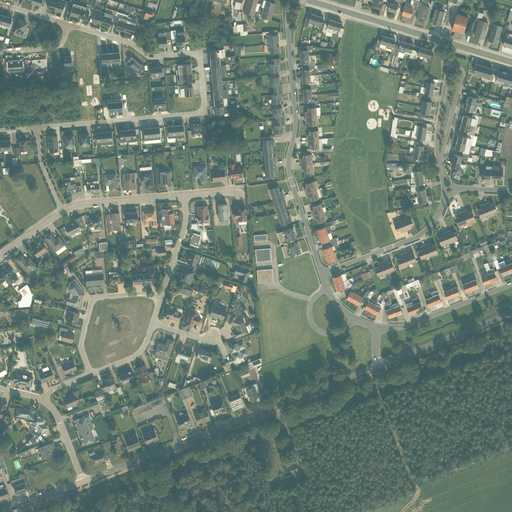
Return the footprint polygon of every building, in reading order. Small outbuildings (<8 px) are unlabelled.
[(49,0),(48,8),(55,10),(57,1),(53,0),(49,0)] [(77,17),(81,5),(82,2),(73,0),(69,0),(68,7),(71,8),(69,14),(77,17)] [(234,8),(239,9),(241,0),(233,0),(236,1),(234,8)] [(247,0),(244,12),(253,15),(256,0),(247,0)] [(260,16),(270,19),(275,3),(263,0),(261,7),(263,7),(260,16)] [(388,10),(396,12),(399,4),(402,5),(403,1),(403,0),(397,0),(395,0),(394,0),(394,2),(391,1),(388,10)] [(402,14),(410,17),(413,9),(416,10),(419,0),(411,0),(410,4),(406,2),(402,14)] [(416,19),(425,21),(430,6),(421,4),(422,0),(419,0),(416,10),(419,11),(416,19)] [(55,10),(61,12),(64,3),(57,1),(55,10)] [(77,17),(86,19),(90,8),(81,5),(77,17)] [(100,24),(104,12),(100,11),(100,10),(93,8),(91,14),(94,15),(92,21),(100,24)] [(431,23),(440,25),(444,11),(435,8),(431,23)] [(148,19),(148,16),(153,17),(154,11),(144,9),(143,18),(148,19)] [(452,29),(463,33),(468,16),(467,16),(469,10),(466,9),(464,15),(457,13),(452,29)] [(100,24),(108,26),(112,14),(104,11),(104,12),(100,24)] [(315,23),(317,15),(311,13),(309,18),(306,17),(304,25),(307,26),(308,23),(309,23),(310,22),(315,23)] [(4,15),(1,24),(9,26),(12,18),(4,15)] [(124,31),(128,17),(124,15),(123,18),(119,17),(115,28),(124,31)] [(315,23),(320,25),(319,27),(320,27),(319,30),(320,30),(319,31),(318,34),(318,36),(321,37),(322,32),(322,31),(325,22),(322,22),(324,17),(317,15),(315,23)] [(124,31),(132,33),(135,22),(131,21),(131,18),(128,17),(124,31)] [(333,29),(336,21),(330,19),(328,23),(325,22),(322,31),(326,32),(326,31),(332,32),(333,29)] [(479,37),(483,38),(488,22),(479,19),(474,35),(479,37)] [(19,35),(25,37),(28,28),(25,27),(26,24),(23,23),(24,21),(18,20),(14,32),(19,33),(19,35)] [(333,29),(339,30),(338,32),(339,32),(338,36),(341,37),(344,28),(341,27),(342,23),(336,21),(333,29)] [(488,40),(497,43),(502,26),(493,24),(488,40)] [(159,46),(167,46),(166,39),(171,38),(170,31),(165,32),(165,36),(158,36),(159,46)] [(181,44),(184,44),(183,31),(177,32),(177,35),(176,36),(176,41),(177,41),(178,44),(181,43),(181,44)] [(503,45),(511,47),(511,44),(511,33),(506,32),(503,45)] [(267,37),(268,44),(276,43),(276,40),(279,40),(278,34),(270,35),(270,37),(267,37)] [(385,48),(388,37),(382,35),(381,39),(378,38),(375,49),(378,50),(379,48),(382,49),(384,50),(385,48)] [(385,48),(391,50),(391,52),(394,53),(397,44),(394,43),(395,39),(388,37),(385,48)] [(405,50),(407,42),(401,41),(400,45),(397,44),(394,53),(391,63),(395,64),(397,56),(403,58),(405,50)] [(405,50),(410,52),(409,54),(410,54),(409,57),(411,58),(410,60),(412,60),(412,58),(415,50),(412,49),(414,44),(407,42),(405,50)] [(271,52),(280,52),(279,46),(277,46),(276,43),(268,44),(268,51),(271,51),(271,52)] [(300,50),(300,56),(309,55),(308,50),(310,50),(310,49),(314,49),(313,45),(305,46),(305,49),(300,50)] [(423,56),(426,48),(420,46),(418,51),(415,50),(412,58),(416,59),(417,56),(418,56),(418,54),(423,56)] [(210,58),(219,57),(225,56),(224,48),(209,50),(210,58)] [(423,56),(429,57),(428,59),(429,60),(428,63),(432,64),(433,59),(434,56),(431,55),(432,50),(426,48),(423,56)] [(110,53),(111,62),(120,61),(119,52),(110,53)] [(101,54),(102,63),(111,62),(110,53),(101,54)] [(306,62),(306,65),(315,65),(315,61),(313,61),(313,55),(309,55),(300,56),(301,63),(306,62)] [(64,69),(72,68),(71,56),(63,57),(64,69)] [(131,57),(126,63),(138,73),(144,66),(138,61),(137,62),(131,57)] [(210,58),(210,66),(220,65),(219,57),(210,58)] [(276,71),(279,70),(278,63),(280,63),(280,58),(272,59),(272,63),(268,63),(269,71),(270,71),(270,74),(276,74),(276,71)] [(481,77),(485,66),(476,63),(474,69),(475,69),(473,75),(481,77)] [(176,74),(191,72),(190,64),(177,65),(178,69),(176,69),(176,74)] [(211,74),(224,73),(226,73),(225,64),(220,65),(210,66),(211,74)] [(301,69),(302,75),(310,75),(310,69),(312,69),(312,68),(315,68),(317,68),(317,67),(319,67),(319,64),(315,65),(306,65),(306,68),(301,69)] [(151,76),(162,75),(161,66),(151,67),(151,76)] [(481,77),(492,81),(494,75),(494,74),(492,73),(493,68),(485,66),(481,77)] [(503,84),(507,73),(499,70),(497,76),(494,75),(492,81),(503,84)] [(192,80),(191,72),(176,74),(177,85),(185,84),(185,81),(192,80)] [(211,74),(212,82),(221,81),(221,76),(224,76),(224,73),(211,74)] [(503,84),(511,86),(511,84),(511,74),(507,73),(503,84)] [(274,89),(282,89),(282,84),(280,84),(279,76),(277,77),(276,74),(270,74),(270,77),(270,85),(274,85),(274,89)] [(303,82),(307,82),(308,85),(316,84),(322,83),(322,82),(321,82),(321,80),(316,80),(316,78),(315,77),(315,74),(310,75),(302,75),(303,82)] [(426,82),(425,87),(434,88),(435,82),(430,81),(431,77),(427,77),(422,76),(421,80),(425,80),(425,81),(426,82)] [(213,90),(227,88),(227,80),(221,81),(212,82),(213,90)] [(178,96),(193,94),(192,86),(187,87),(187,84),(185,84),(177,85),(178,96)] [(303,88),(304,95),(312,94),(312,89),(313,89),(313,88),(317,88),(316,84),(308,85),(308,88),(303,88)] [(428,94),(433,95),(434,88),(425,87),(421,86),(420,92),(419,92),(419,95),(427,97),(428,94)] [(213,90),(213,98),(226,96),(228,96),(227,88),(213,90)] [(271,94),(272,102),(272,105),(279,104),(279,101),(282,101),(281,94),(283,93),(282,89),(274,89),(274,94),(271,94)] [(469,92),(467,102),(477,105),(481,106),(482,102),(480,102),(480,101),(480,100),(479,99),(479,98),(478,98),(477,97),(476,97),(476,94),(469,92)] [(314,99),(313,99),(312,94),(304,95),(304,101),(309,101),(309,105),(318,104),(318,103),(320,103),(320,100),(318,100),(314,100),(314,99)] [(423,101),(422,106),(430,107),(431,101),(427,100),(427,97),(419,95),(418,99),(421,99),(421,100),(423,101)] [(214,106),(227,105),(226,96),(213,98),(214,106)] [(115,111),(122,110),(121,97),(114,98),(114,101),(115,111)] [(154,107),(165,106),(164,98),(153,98),(154,107)] [(508,107),(510,103),(505,101),(504,101),(501,111),(507,112),(508,107)] [(479,112),(475,111),(477,105),(467,102),(465,109),(473,111),(472,114),(479,115),(479,112)] [(276,120),(285,119),(284,114),(283,115),(282,107),(279,107),(279,104),(272,105),(273,108),(272,108),(273,116),(276,116),(276,120)] [(227,108),(227,105),(214,106),(215,114),(224,113),(224,109),(227,108)] [(424,113),(429,114),(430,107),(422,106),(421,111),(419,111),(419,112),(416,111),(415,115),(424,116),(424,113)] [(305,111),(305,116),(317,115),(317,107),(308,107),(308,111),(305,111)] [(464,115),(462,121),(476,125),(479,115),(472,114),(471,117),(464,115)] [(309,125),(318,124),(317,115),(305,116),(306,121),(309,121),(309,125)] [(275,133),(275,136),(281,135),(281,132),(284,132),(283,124),(285,124),(285,119),(276,120),(277,124),(274,124),(274,133),(275,133)] [(415,124),(414,131),(426,133),(427,126),(422,125),(423,122),(414,120),(413,124),(415,124)] [(460,128),(468,130),(467,133),(474,135),(476,125),(462,121),(460,128)] [(195,134),(201,133),(201,123),(191,124),(191,130),(187,130),(188,139),(192,139),(192,136),(195,136),(195,134)] [(176,137),(175,125),(167,126),(168,138),(176,137)] [(176,137),(184,136),(183,125),(175,125),(176,137)] [(152,139),(151,127),(143,128),(144,140),(152,139)] [(152,139),(160,138),(159,127),(151,127),(152,139)] [(128,141),(127,129),(119,130),(120,142),(128,141)] [(128,141),(136,141),(135,129),(127,129),(128,141)] [(307,134),(307,140),(319,139),(318,130),(310,131),(310,134),(307,134)] [(420,138),(425,139),(426,133),(414,131),(412,130),(411,140),(419,141),(420,138)] [(104,143),(112,143),(111,131),(103,132),(104,143)] [(104,143),(103,132),(95,132),(96,144),(104,143)] [(80,145),(89,145),(88,133),(79,134),(80,145)] [(459,134),(457,141),(471,144),(474,135),(467,133),(466,136),(459,134)] [(65,147),(74,146),(73,134),(64,135),(65,147)] [(49,151),(58,151),(57,136),(48,137),(49,151)] [(263,144),(263,152),(273,151),(273,146),(274,146),(274,139),(269,139),(269,136),(262,137),(262,140),(263,140),(263,144)] [(325,148),(323,148),(322,143),(324,142),(333,144),(334,137),(333,137),(328,138),(319,139),(307,140),(308,144),(311,144),(311,148),(307,148),(307,151),(325,151),(325,148)] [(3,150),(11,149),(10,140),(2,141),(3,150)] [(20,150),(27,149),(26,140),(18,141),(19,147),(13,148),(14,155),(21,154),(20,150)] [(410,150),(411,150),(422,152),(424,145),(419,144),(419,141),(411,140),(410,143),(414,144),(413,145),(415,145),(415,147),(410,146),(410,150)] [(462,152),(469,154),(471,144),(457,141),(455,148),(463,149),(462,152)] [(417,157),(421,158),(422,152),(411,150),(409,156),(408,155),(407,159),(416,161),(417,157)] [(265,164),(276,163),(275,157),(274,157),(273,151),(263,152),(264,160),(265,160),(265,164)] [(454,153),(452,160),(466,164),(469,154),(462,152),(461,155),(454,153)] [(300,158),(301,164),(313,163),(312,154),(303,154),(304,158),(300,158)] [(120,157),(120,155),(118,155),(117,155),(118,164),(123,163),(123,159),(127,158),(126,155),(122,155),(122,157),(120,157)] [(100,157),(93,158),(84,158),(81,159),(81,166),(84,166),(84,162),(91,161),(91,165),(100,164),(100,157)] [(74,167),(81,166),(81,159),(73,159),(74,167)] [(465,167),(466,167),(466,164),(452,160),(451,164),(453,164),(453,167),(454,167),(453,172),(461,174),(462,170),(464,170),(465,167)] [(265,169),(266,177),(275,176),(275,171),(277,170),(276,163),(265,164),(265,169)] [(305,172),(314,171),(313,163),(301,164),(301,168),(304,168),(305,172)] [(411,171),(411,177),(423,176),(422,169),(417,170),(416,164),(406,163),(407,168),(408,168),(408,171),(411,171)] [(200,182),(207,182),(205,164),(193,166),(194,177),(199,176),(200,182)] [(235,178),(242,178),(241,166),(235,166),(234,164),(229,164),(230,180),(235,179),(235,178)] [(490,177),(491,165),(482,165),(481,177),(490,177)] [(490,177),(502,178),(503,169),(499,169),(499,167),(498,166),(497,166),(491,165),(490,177)] [(146,187),(153,186),(151,166),(139,167),(139,170),(140,181),(145,181),(146,187)] [(218,180),(224,179),(224,175),(227,175),(226,166),(223,166),(223,168),(219,168),(220,169),(212,170),(213,181),(218,181),(218,180)] [(167,185),(171,185),(169,170),(164,170),(164,172),(159,172),(160,184),(165,183),(165,182),(167,182),(167,185)] [(110,190),(117,190),(115,172),(103,173),(104,185),(110,184),(110,190)] [(122,189),(135,188),(134,181),(132,181),(131,178),(134,178),(134,172),(121,173),(122,189)] [(76,193),(81,192),(80,176),(69,176),(70,178),(64,178),(65,187),(66,187),(66,191),(74,190),(74,189),(75,189),(76,193)] [(419,183),(424,182),(423,176),(411,177),(411,179),(411,183),(412,183),(410,184),(411,187),(420,186),(419,183)] [(304,188),(306,193),(317,189),(314,181),(306,183),(307,187),(304,188)] [(87,192),(99,191),(98,183),(86,184),(87,192)] [(274,201),(284,198),(282,191),(280,192),(278,186),(269,189),(272,197),(274,201)] [(417,191),(418,196),(426,195),(425,188),(420,189),(420,186),(411,187),(412,191),(415,190),(415,191),(417,191)] [(311,200),(319,197),(322,196),(319,188),(317,189),(306,193),(307,197),(310,196),(311,200)] [(422,202),(427,201),(426,195),(418,196),(415,196),(416,201),(414,202),(414,203),(413,203),(414,207),(423,205),(422,202)] [(275,205),(277,213),(286,210),(284,205),(286,204),(284,198),(274,201),(275,205)] [(492,212),(497,211),(494,203),(490,204),(489,201),(484,203),(489,214),(490,216),(493,215),(492,212)] [(219,220),(228,219),(226,203),(217,204),(219,220)] [(311,210),(313,215),(324,211),(326,210),(325,206),(323,207),(321,203),(313,206),(314,209),(311,210)] [(489,214),(484,203),(480,205),(481,207),(478,209),(481,217),(489,214)] [(207,221),(208,221),(207,206),(197,207),(198,216),(196,218),(196,220),(198,221),(198,222),(204,221),(204,222),(206,222),(207,221)] [(170,224),(174,224),(173,212),(170,213),(170,208),(161,209),(161,216),(164,216),(165,219),(161,220),(162,226),(170,225),(170,224)] [(237,221),(246,220),(245,208),(237,209),(237,210),(233,210),(234,218),(237,218),(237,221)] [(471,220),(475,219),(472,210),(468,212),(467,209),(463,211),(467,222),(468,226),(473,224),(471,220)] [(151,227),(156,227),(155,211),(154,210),(145,211),(145,210),(143,210),(143,211),(144,225),(149,225),(149,220),(150,220),(151,227)] [(281,225),(292,221),(289,214),(288,215),(286,210),(277,213),(279,220),(280,220),(281,225)] [(132,221),(138,221),(137,212),(131,212),(129,213),(129,211),(125,212),(126,225),(132,224),(132,221)] [(318,222),(327,219),(324,211),(313,215),(314,220),(317,219),(318,222)] [(467,222),(463,211),(458,213),(459,215),(456,217),(459,225),(467,222)] [(108,230),(120,229),(119,212),(106,214),(106,219),(107,219),(108,224),(108,230)] [(94,229),(102,228),(101,214),(97,214),(97,216),(89,217),(90,226),(94,226),(94,229)] [(413,224),(410,215),(402,219),(406,230),(411,228),(410,225),(413,224)] [(69,236),(85,228),(79,216),(74,219),(75,221),(64,226),(69,236)] [(320,236),(330,232),(332,232),(330,225),(335,224),(334,223),(339,221),(338,219),(334,220),(333,220),(324,223),(325,226),(317,229),(320,236)] [(402,231),(406,230),(402,219),(394,222),(397,230),(401,229),(402,231)] [(280,243),(297,238),(293,227),(277,232),(280,243)] [(197,246),(201,233),(192,230),(188,243),(197,246)] [(450,242),(458,239),(455,231),(451,232),(450,230),(446,231),(450,242)] [(450,242),(446,231),(441,233),(442,236),(439,237),(442,246),(447,244),(447,246),(451,245),(450,242)] [(320,236),(322,242),(329,240),(330,243),(337,241),(337,240),(338,240),(338,237),(336,238),(336,237),(332,238),(330,232),(320,236)] [(45,237),(55,252),(55,251),(57,254),(66,248),(64,245),(65,244),(59,235),(54,238),(50,233),(45,237)] [(146,246),(160,245),(159,235),(156,235),(157,238),(150,239),(150,238),(145,239),(146,243),(146,246)] [(481,246),(488,244),(486,238),(479,240),(481,246)] [(124,240),(125,248),(143,246),(142,243),(136,244),(135,239),(124,240)] [(37,257),(47,250),(40,241),(37,243),(38,244),(31,249),(33,251),(33,252),(34,254),(35,253),(37,257)] [(99,250),(104,250),(107,250),(106,241),(99,242),(98,243),(99,250)] [(285,256),(301,251),(298,241),(282,246),(285,256)] [(326,255),(334,252),(332,246),(338,244),(337,241),(330,243),(331,246),(324,248),(326,255)] [(430,255),(438,252),(435,244),(431,245),(430,242),(426,244),(430,255)] [(430,255),(426,244),(421,246),(422,249),(419,250),(422,258),(430,255)] [(491,282),(497,280),(493,268),(490,269),(488,264),(494,262),(491,256),(489,251),(490,250),(487,244),(484,246),(478,248),(479,251),(485,249),(486,252),(490,262),(484,264),(488,274),(491,282)] [(256,262),(272,260),(271,247),(254,249),(256,262)] [(468,252),(471,258),(474,257),(473,255),(478,253),(478,251),(478,248),(468,252)] [(187,262),(194,265),(193,268),(198,270),(202,271),(204,266),(197,264),(200,255),(190,251),(189,256),(188,256),(188,258),(187,262)] [(408,264),(416,261),(413,252),(410,254),(409,251),(404,253),(408,264)] [(326,255),(328,262),(336,259),(334,252),(326,255)] [(61,263),(64,267),(68,265),(78,258),(74,253),(61,263)] [(408,264),(404,253),(399,254),(400,257),(397,259),(400,267),(408,264)] [(15,258),(26,272),(36,265),(29,256),(25,259),(21,254),(15,258)] [(503,275),(509,273),(506,265),(504,260),(498,263),(495,255),(491,256),(494,262),(497,269),(500,268),(503,275)] [(452,266),(458,264),(459,265),(462,264),(460,259),(458,260),(456,257),(450,260),(452,266)] [(391,270),(395,269),(391,261),(388,262),(387,259),(382,261),(386,272),(387,272),(388,275),(392,273),(391,270)] [(386,272),(382,261),(377,263),(379,266),(375,267),(378,275),(386,272)] [(71,268),(68,265),(64,267),(64,268),(61,270),(63,273),(71,268)] [(250,270),(236,265),(234,272),(240,275),(239,279),(246,282),(248,275),(252,276),(252,274),(249,273),(250,270)] [(9,285),(17,279),(12,272),(13,272),(9,266),(0,272),(0,282),(5,279),(9,285)] [(177,280),(190,284),(194,272),(197,273),(198,270),(193,268),(192,271),(181,268),(177,280)] [(257,282),(274,281),(273,268),(256,270),(257,282)] [(86,285),(103,283),(102,269),(85,270),(86,285)] [(154,282),(155,281),(154,269),(147,270),(147,272),(133,274),(134,283),(142,283),(146,283),(146,282),(154,282)] [(372,276),(369,270),(361,274),(363,280),(372,276)] [(117,283),(121,283),(120,271),(108,272),(109,283),(117,282),(117,283)] [(335,283),(347,279),(345,273),(333,277),(335,283)] [(380,286),(375,274),(372,275),(376,287),(377,287),(378,291),(379,291),(380,293),(384,292),(382,290),(381,290),(382,290),(380,286)] [(491,282),(488,274),(481,277),(484,285),(491,282)] [(70,304),(81,307),(82,301),(82,299),(83,294),(84,293),(74,278),(69,282),(67,289),(70,293),(69,298),(67,297),(65,303),(70,304)] [(335,283),(338,290),(345,288),(348,289),(352,284),(350,282),(348,278),(347,279),(335,283)] [(472,289),(479,287),(476,279),(469,281),(472,289)] [(414,288),(417,287),(415,280),(414,280),(408,283),(406,284),(407,288),(410,287),(409,286),(413,284),(414,288)] [(472,289),(469,281),(462,284),(466,292),(472,289)] [(353,301),(357,293),(352,290),(356,285),(352,284),(348,289),(351,291),(347,298),(353,301)] [(400,297),(401,299),(404,297),(404,296),(402,292),(402,291),(400,286),(396,288),(399,294),(400,297)] [(447,299),(453,297),(450,288),(449,286),(443,289),(447,299)] [(460,294),(457,286),(450,288),(453,297),(460,294)] [(371,310),(376,300),(371,297),(373,291),(374,291),(375,292),(378,292),(376,288),(374,289),(371,290),(371,291),(369,293),(366,299),(368,300),(365,307),(371,310)] [(396,315),(402,312),(400,305),(403,303),(401,299),(400,297),(399,294),(396,288),(387,291),(388,294),(394,292),(397,299),(398,301),(392,304),(396,315)] [(353,301),(359,304),(363,297),(366,299),(369,293),(371,291),(368,289),(367,291),(366,291),(363,296),(357,293),(353,301)] [(435,304),(441,301),(437,290),(430,292),(435,304)] [(435,304),(430,292),(424,295),(428,307),(435,304)] [(371,310),(377,314),(381,307),(384,308),(385,301),(385,300),(383,298),(383,300),(382,299),(381,303),(378,301),(381,294),(381,293),(379,294),(376,300),(371,310)] [(35,299),(33,306),(37,307),(39,303),(40,303),(41,300),(35,299)] [(396,315),(392,304),(390,299),(385,301),(384,308),(387,310),(389,317),(396,315)] [(423,309),(420,301),(418,301),(417,299),(412,301),(416,311),(423,309)] [(223,318),(226,308),(225,308),(226,305),(214,301),(213,304),(209,315),(215,317),(216,316),(223,318)] [(410,314),(416,311),(412,301),(406,303),(410,314)] [(179,321),(181,312),(181,311),(181,310),(181,309),(178,308),(177,308),(176,309),(176,310),(168,308),(165,317),(171,319),(171,318),(179,321)] [(197,310),(190,308),(185,324),(192,326),(193,322),(198,324),(200,317),(196,315),(196,314),(197,310)] [(19,309),(20,318),(26,318),(29,309),(19,309)] [(66,322),(76,324),(75,324),(77,317),(78,317),(79,313),(67,310),(66,315),(68,315),(66,322)] [(236,314),(232,313),(228,323),(235,325),(237,329),(237,330),(232,332),(234,337),(250,332),(247,325),(246,326),(244,321),(235,318),(236,314)] [(32,316),(30,323),(46,326),(48,320),(32,316)] [(58,339),(71,342),(74,333),(67,332),(68,329),(60,326),(58,334),(59,334),(58,339)] [(154,352),(168,357),(174,341),(167,338),(166,342),(167,342),(166,345),(158,342),(154,352)] [(243,357),(248,355),(243,341),(229,346),(234,360),(233,360),(232,360),(225,363),(228,370),(238,366),(237,363),(244,361),(243,357)] [(181,357),(189,360),(192,351),(183,348),(184,346),(180,345),(176,356),(177,356),(175,359),(180,361),(181,357)] [(201,358),(209,360),(212,353),(206,351),(205,351),(205,350),(199,348),(196,357),(200,359),(201,358)] [(260,357),(248,362),(250,367),(253,366),(253,367),(261,364),(260,357)] [(64,373),(76,369),(73,360),(61,365),(64,373)] [(42,382),(54,377),(50,368),(49,369),(48,365),(42,368),(43,371),(38,373),(42,382)] [(142,382),(149,379),(150,381),(155,380),(151,371),(147,373),(144,365),(136,368),(142,382)] [(122,383),(134,379),(130,369),(126,371),(126,372),(119,375),(122,383)] [(30,385),(32,375),(16,371),(15,373),(12,373),(10,379),(15,380),(14,382),(30,385)] [(183,388),(188,386),(198,382),(200,381),(200,378),(193,376),(193,379),(191,379),(188,380),(186,379),(183,388)] [(108,389),(115,387),(112,377),(104,380),(105,382),(103,383),(104,386),(101,387),(103,394),(105,397),(110,396),(108,391),(109,390),(108,389)] [(207,385),(204,379),(200,381),(198,382),(201,388),(207,385)] [(261,399),(261,398),(259,393),(260,392),(256,383),(243,388),(245,393),(244,393),(245,397),(247,396),(249,401),(253,399),(256,398),(257,400),(258,400),(261,399)] [(181,388),(184,398),(192,395),(188,386),(183,388),(181,388)] [(77,406),(84,403),(79,389),(72,392),(73,394),(63,398),(68,409),(72,407),(71,405),(76,403),(77,406)] [(238,407),(244,405),(240,396),(237,397),(236,394),(233,395),(238,407)] [(222,413),(226,412),(220,395),(216,397),(217,399),(214,400),(211,406),(215,414),(222,411),(222,413)] [(232,409),(238,407),(233,395),(230,396),(232,399),(228,400),(232,409)] [(132,407),(134,414),(163,402),(161,396),(146,402),(143,403),(132,407)] [(105,398),(98,401),(103,415),(111,412),(105,398)] [(38,436),(47,427),(42,422),(44,421),(35,412),(34,413),(32,412),(33,412),(30,409),(17,407),(15,417),(24,418),(30,425),(30,431),(34,434),(35,433),(38,436)] [(205,421),(209,419),(205,407),(193,411),(198,423),(205,420),(205,421)] [(188,427),(192,425),(187,411),(183,413),(180,412),(179,414),(175,416),(179,426),(180,427),(185,425),(185,424),(186,424),(188,427)] [(95,439),(91,429),(93,428),(94,426),(93,424),(92,423),(90,419),(91,418),(89,413),(82,415),(83,417),(81,418),(80,417),(73,420),(74,422),(75,425),(75,424),(78,432),(79,431),(82,440),(81,440),(82,443),(83,442),(84,444),(95,439)] [(154,441),(158,439),(153,427),(150,428),(150,429),(146,431),(145,429),(141,431),(146,443),(147,443),(150,442),(151,441),(150,439),(152,438),(154,441)] [(129,450),(140,445),(135,433),(128,436),(127,435),(123,436),(129,450)] [(40,452),(43,459),(55,454),(53,449),(52,449),(51,448),(54,447),(53,442),(37,448),(39,452),(40,452)] [(20,458),(29,454),(27,448),(17,452),(20,458)] [(92,464),(107,458),(104,450),(95,454),(94,451),(88,453),(90,456),(89,456),(92,464)] [(300,475),(297,468),(290,471),(293,478),(300,475)] [(16,493),(28,488),(22,473),(18,474),(19,476),(18,477),(14,479),(13,478),(11,479),(11,481),(10,481),(12,487),(13,486),(16,493)] [(0,497),(1,499),(9,495),(5,484),(3,485),(2,483),(0,484),(0,497)] [(99,508),(97,503),(89,506),(92,511),(99,508)]
